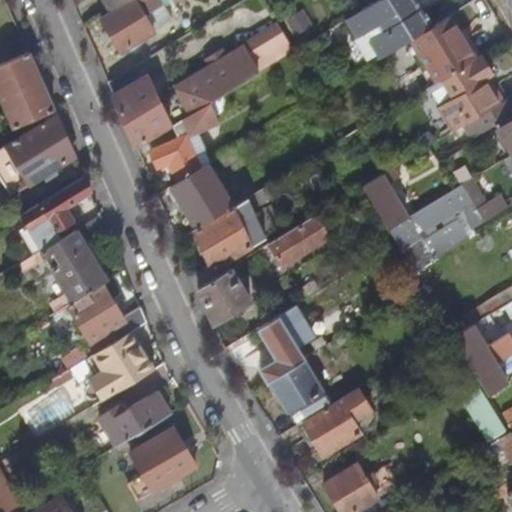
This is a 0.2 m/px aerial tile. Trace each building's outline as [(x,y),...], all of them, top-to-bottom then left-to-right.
[(94,0),(103,16),(109,13),(101,0),(94,0)] [(129,0),(109,13),(103,16),(100,18),(122,54),(154,35),(144,17),(163,5),(172,0),(175,4),(181,0),(129,0)] [(101,0),(109,13),(129,0),(101,0)] [(356,23),(363,35),(365,34),(380,58),(411,39),(429,28),(411,0),(376,0),(347,18),(351,25),(356,23)] [(144,17),(154,35),(174,23),(163,5),(144,17)] [(411,39),(438,82),(440,80),(476,59),(449,15),(429,28),(411,39)] [(279,19),(251,34),(268,64),(296,49),(279,19)] [(23,39),(0,48),(0,64),(29,52),(23,39)] [(114,96),(137,148),(172,125),(209,103),(220,96),(258,73),(243,47),(174,89),(176,93),(160,102),(146,76),(114,96)] [(0,64),(0,94),(2,98),(42,81),(29,52),(0,64)] [(440,80),(451,98),(437,107),(452,132),(473,119),(492,107),(501,102),(492,88),(499,84),(481,56),(476,59),(440,80)] [(42,81),(2,98),(15,127),(55,110),(42,81)] [(492,88),(501,102),(508,97),(499,84),(492,88)] [(502,127),(506,135),(504,137),(511,151),(511,94),(508,97),(501,102),(492,107),(500,122),(503,126),(502,127)] [(209,103),(215,115),(227,108),(220,96),(209,103)] [(209,103),(172,125),(179,138),(152,151),(158,167),(163,164),(167,173),(172,171),(177,182),(211,161),(212,161),(206,152),(197,158),(189,138),(219,122),(215,115),(209,103)] [(473,119),(476,123),(481,133),(500,122),(492,107),(473,119)] [(7,144),(31,182),(75,155),(56,113),(7,144)] [(476,123),(460,133),(465,143),(481,133),(476,123)] [(231,149),(216,158),(221,167),(236,158),(231,149)] [(170,186),(194,231),(232,208),(211,169),(214,167),(211,161),(177,182),(170,186)] [(316,170),(336,202),(349,193),(330,162),(316,170)] [(364,186),(389,228),(407,216),(388,184),(398,178),(392,169),(386,172),(364,186)] [(22,213),(44,248),(62,237),(58,230),(76,219),(69,207),(92,192),(84,174),(22,213)] [(463,183),(486,220),(510,206),(504,195),(488,204),(472,178),(463,183)] [(459,204),(474,228),(486,220),(463,183),(417,210),(426,223),(459,204)] [(251,184),(234,195),(238,204),(256,193),(251,184)] [(232,208),(194,231),(210,262),(192,273),(198,288),(231,268),(227,262),(252,246),(236,216),(252,206),(253,208),(272,197),(266,187),(256,193),(238,204),(232,208)] [(42,249),(72,300),(103,282),(107,279),(85,242),(107,228),(100,213),(62,237),(44,248),(42,249)] [(269,244),(283,267),(329,239),(315,216),(269,244)] [(464,228),(409,262),(415,272),(470,238),(464,228)] [(198,288),(214,323),(250,300),(231,268),(198,288)] [(67,303),(97,350),(132,328),(147,319),(141,304),(123,315),(103,282),(72,300),(67,303)] [(299,289),(304,296),(316,289),(312,282),(299,289)] [(414,291),(430,318),(440,313),(433,303),(423,285),(414,291)] [(440,313),(448,327),(450,331),(453,335),(466,328),(446,295),(433,303),(440,313)] [(498,296),(467,315),(472,324),(488,315),(503,305),(498,296)] [(278,315),(297,347),(314,336),(295,304),(278,315)] [(430,318),(439,333),(448,327),(440,313),(430,318)] [(258,327),(277,357),(260,367),(268,380),(304,358),(297,347),(278,315),(258,327)] [(453,335),(477,375),(489,394),(504,385),(498,374),(488,380),(483,371),(486,370),(488,373),(500,367),(503,372),(507,370),(501,360),(496,363),(493,357),(498,354),(494,347),(488,350),(472,324),(466,328),(453,335)] [(511,327),(492,337),(501,357),(511,352),(511,327)] [(93,352),(103,368),(86,379),(89,384),(87,387),(86,391),(89,395),(93,396),(96,395),(100,401),(154,367),(132,328),(97,350),(93,352)] [(313,342),(318,350),(327,344),(323,336),(313,342)] [(82,345),(62,357),(68,367),(88,355),(82,345)] [(268,380),(288,411),(292,409),(300,423),(303,421),(331,404),(323,389),(325,388),(306,357),(304,358),(268,380)] [(331,404),(303,421),(314,439),(324,455),(361,432),(355,422),(372,411),(358,388),(331,404)] [(118,404),(98,417),(115,445),(171,411),(157,389),(122,411),(118,404)] [(355,422),(361,432),(362,433),(375,425),(376,423),(377,421),(378,419),(378,418),(377,416),(373,410),(372,411),(355,422)] [(298,424),(309,442),(314,439),(303,421),(300,423),(298,424)] [(172,425),(130,451),(143,473),(153,487),(154,489),(196,463),(172,425)] [(511,432),(511,431),(484,448),(487,453),(511,437),(511,432)] [(485,454),(503,485),(511,479),(511,437),(487,453),(485,454)] [(325,484),(341,511),(355,511),(378,498),(357,464),(325,484)] [(0,509),(1,511),(6,511),(12,509),(21,503),(4,477),(5,476),(0,467),(0,509)] [(143,473),(129,481),(139,496),(153,487),(143,473)] [(508,494),(511,501),(511,479),(503,485),(488,493),(493,503),(508,494)] [(74,511),(62,492),(30,511),(74,511)] [(481,498),(487,506),(493,503),(488,493),(481,498)] [(389,505),(392,511),(397,511),(402,509),(398,500),(389,505)]
